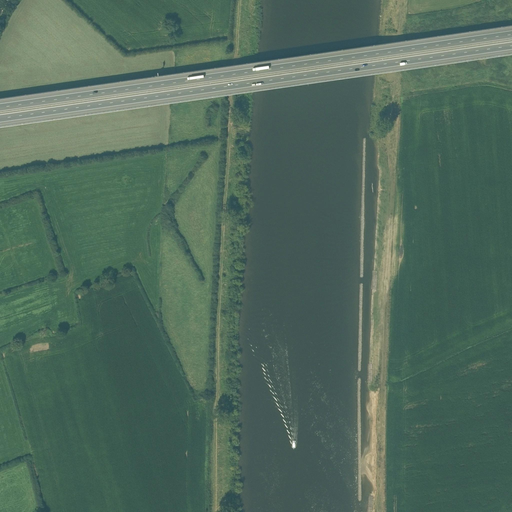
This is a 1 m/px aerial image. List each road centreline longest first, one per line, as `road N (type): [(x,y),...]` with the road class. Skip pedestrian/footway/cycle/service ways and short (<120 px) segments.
road 1 (motorway): [(0,119),(511,46)]
road 2 (motorway): [(511,34),(0,107)]
road 3 (track): [(403,0),(380,315),(377,511)]
road 4 (track): [(214,511),(237,0)]
